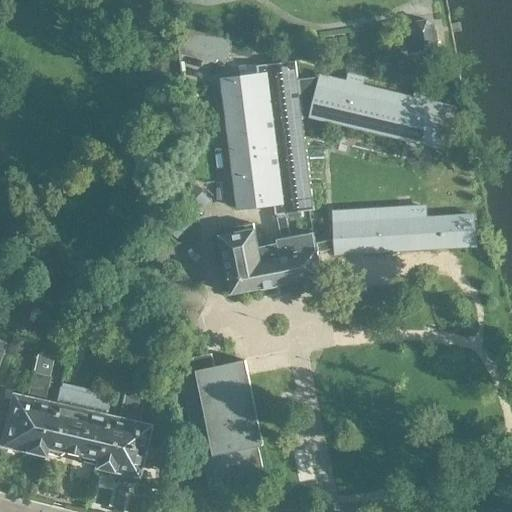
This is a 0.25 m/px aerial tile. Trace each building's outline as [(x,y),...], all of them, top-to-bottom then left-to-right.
[(413,27),(414,33),(417,50),(423,55),(433,53),(437,47),(435,33),(433,24),(427,20),(417,21),(413,27)] [(233,40),(178,26),(180,53),(216,62),(217,59),(227,61),(233,40)] [(257,74),(223,78),(240,208),(273,204),(281,239),(279,239),(279,241),(278,243),(259,247),(255,229),(224,235),(225,240),(222,241),(232,292),(321,275),(317,252),(316,251),(337,247),(337,252),(475,244),(473,216),(426,219),(425,207),(336,212),(337,232),(337,238),(314,241),(313,233),(289,238),(285,213),(313,212),(301,110),(313,109),(312,115),(446,147),(451,129),(462,131),(467,111),(430,102),(433,92),(416,87),(413,98),(363,86),(366,76),(349,71),(346,82),(320,75),(319,78),(298,79),(296,61),(257,65),(257,74)] [(174,231),(180,236),(210,201),(192,185),(160,219),(174,231)] [(36,352),(26,395),(11,392),(0,441),(0,444),(42,454),(54,402),(44,400),(53,356),(36,352)] [(214,364),(212,353),(193,356),(195,368),(214,364)] [(246,359),(196,369),(197,375),(182,378),(199,463),(204,462),(210,489),(231,485),(232,492),(247,489),(245,482),(265,478),(259,445),(263,444),(246,359)] [(58,386),(54,402),(42,454),(43,454),(45,446),(60,450),(60,449),(82,453),(81,454),(95,457),(106,414),(109,398),(58,386)] [(106,414),(95,457),(93,466),(114,470),(137,476),(149,424),(135,421),(141,396),(123,392),(117,416),(106,414)]
